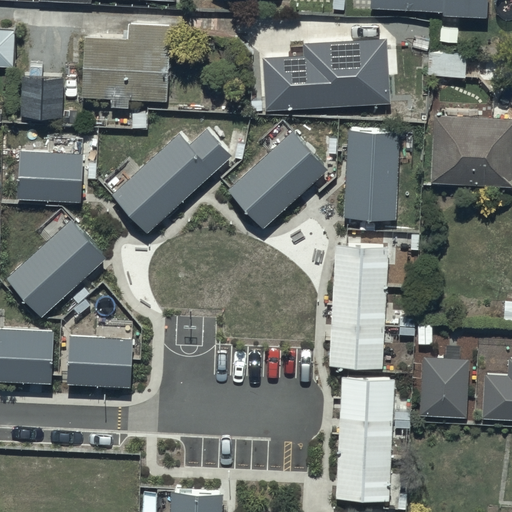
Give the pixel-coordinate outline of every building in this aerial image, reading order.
[(372,0),(372,6),(444,9),(444,12),(488,15),(488,0),(372,0)] [(126,38),(84,35),(81,98),(113,99),(112,107),(128,108),(129,100),(168,102),(173,25),(127,23),(126,38)] [(16,27),(0,26),(0,64),(14,65),(16,27)] [(304,54),(264,55),(266,107),(391,102),(389,36),(303,40),(304,54)] [(429,74),(466,75),(466,52),(430,52),(429,74)] [(511,105),(446,103),(443,170),(511,172),(511,105)] [(191,139),(180,127),(113,189),(147,226),(232,149),(208,123),(191,139)] [(293,126),(229,184),(263,222),(328,163),(293,126)] [(399,128),(348,126),(344,210),(394,213),(399,128)] [(83,148),(21,145),(19,192),(81,195),(83,148)] [(72,213),(8,272),(42,310),(107,251),(72,213)] [(389,242),(334,240),(329,362),(383,364),(389,242)] [(54,325),(0,322),(0,374),(51,377),(54,325)] [(132,333),(71,329),(68,376),(129,380),(132,333)] [(470,360),(424,357),(420,415),(467,418),(470,360)] [(511,357),(509,358),(508,376),(485,375),(483,418),(511,420),(511,357)] [(396,376),(342,374),(337,496),(391,498),(396,376)] [(222,511),(224,489),(173,486),(171,511),(222,511)]
